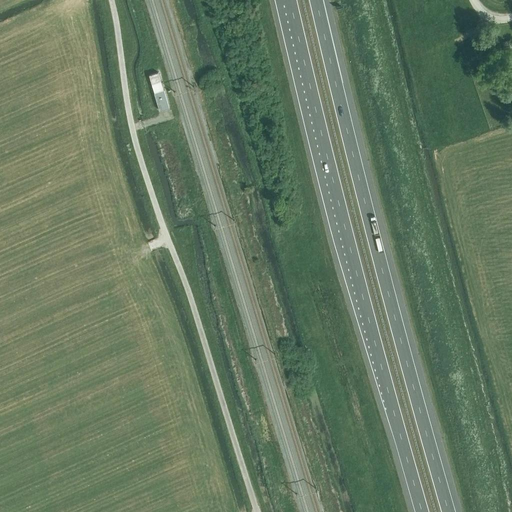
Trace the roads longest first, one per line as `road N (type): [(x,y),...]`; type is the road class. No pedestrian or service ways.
road 1 (motorway): [(450,511),(317,0)]
road 2 (motorway): [(291,0),(424,511)]
road 3 (track): [(256,511),(171,248)]
